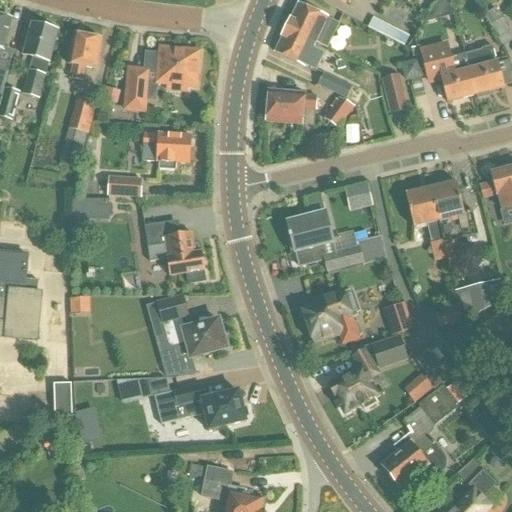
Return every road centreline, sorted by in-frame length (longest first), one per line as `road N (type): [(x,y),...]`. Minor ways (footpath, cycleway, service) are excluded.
road 1 (secondary): [(366,511),(286,384),(238,239),(231,187)]
road 2 (residential): [(231,187),(443,140),(461,147),(511,133)]
road 3 (residential): [(46,0),(76,12),(250,31)]
road 4 (secondary): [(231,187),(231,113),(250,31)]
